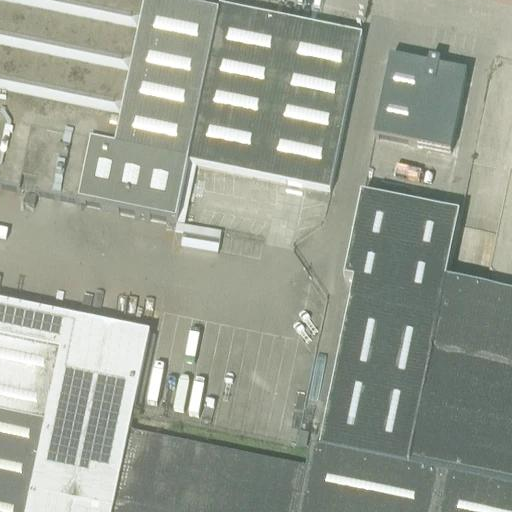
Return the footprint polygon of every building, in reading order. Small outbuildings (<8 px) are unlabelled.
[(0,0),(0,191),(26,197),(27,193),(35,195),(35,199),(132,219),(175,9),(146,3),(146,0),(0,0)] [(217,18),(175,9),(132,219),(175,227),(187,168),(329,197),(361,40),(219,11),(217,18)] [(450,156),(465,80),(438,75),(440,65),(429,63),(427,69),(389,61),(385,81),(373,141),(450,156)] [(25,198),(23,209),(34,211),(36,200),(25,198)] [(511,493),(511,298),(464,289),(447,285),(445,284),(458,220),(446,217),(361,200),(357,217),(343,283),(353,285),(318,454),(443,480),(511,493)] [(0,417),(127,443),(129,436),(149,338),(0,307),(0,417)] [(0,511),(112,511),(127,443),(0,417),(0,511)] [(112,511),(208,511),(209,508),(229,511),(296,511),(303,479),(305,472),(129,436),(127,443),(112,511)] [(229,511),(209,508),(208,511),(436,511),(443,480),(318,454),(309,452),(305,472),(303,479),(296,511),(229,511)] [(511,511),(511,493),(443,480),(436,511),(511,511)]
